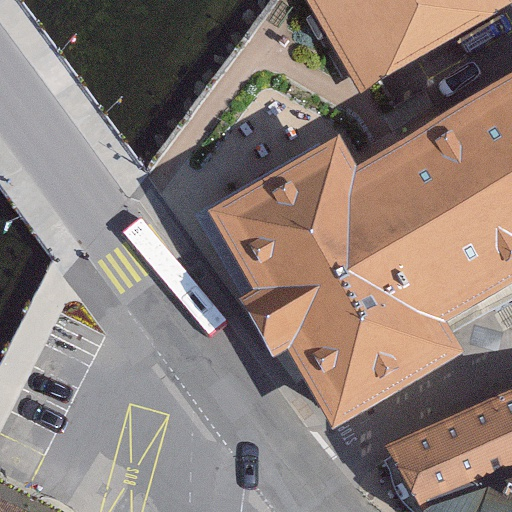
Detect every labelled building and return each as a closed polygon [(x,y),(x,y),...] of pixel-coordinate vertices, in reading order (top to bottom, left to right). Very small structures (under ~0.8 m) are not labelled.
[(511,0),(307,0),(360,94),(511,6),(511,0)] [(288,354),(334,434),(464,356),(447,325),(511,287),(511,77),(357,169),(339,138),(209,216),(253,294),(241,302),(258,335),(273,363),(288,354)] [(415,511),(438,511),(511,477),(511,405),(392,461),(415,511)] [(511,511),(511,491),(470,511),(511,511)] [(0,511),(37,511),(0,493),(0,511)]
